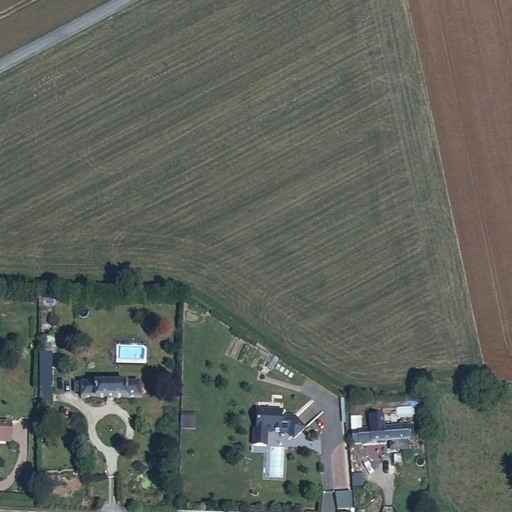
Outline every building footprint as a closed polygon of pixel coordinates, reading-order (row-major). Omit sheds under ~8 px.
[(41,352),(38,352),(38,386),(52,386),(51,360),(56,360),(56,336),(41,336),(41,352)] [(44,400),(44,388),(35,389),(36,400),(44,400)] [(137,404),(137,388),(76,388),(75,404),(137,404)] [(283,414),(258,413),(257,434),(255,434),(255,450),(267,450),(268,435),(289,435),(295,442),(306,432),(295,420),(283,420),(283,414)] [(0,453),(8,454),(9,432),(0,431),(0,453)] [(351,453),(412,448),(411,432),(350,438),(351,453)] [(335,491),(335,508),(351,508),(351,491),(335,491)]
